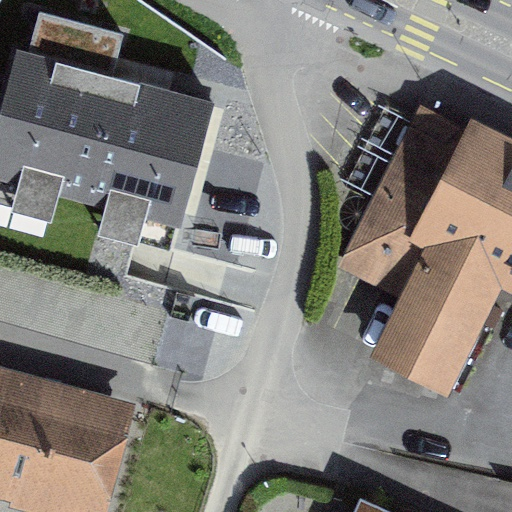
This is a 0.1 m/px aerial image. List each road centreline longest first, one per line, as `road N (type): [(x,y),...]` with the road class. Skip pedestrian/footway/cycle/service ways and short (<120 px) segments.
road 1 (residential): [(297,0),(293,257),(234,465)]
road 2 (unknown): [(271,336),(376,397),(436,420),(511,434)]
